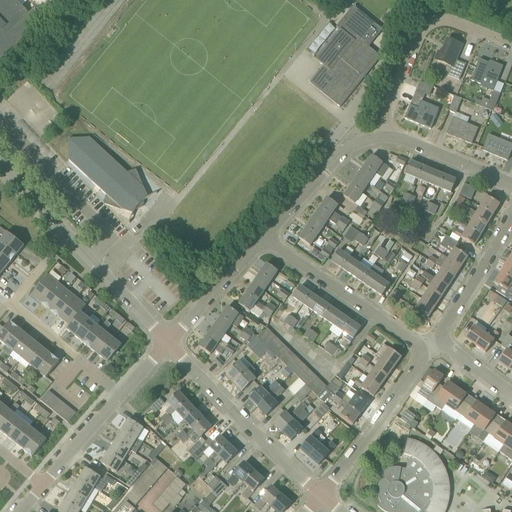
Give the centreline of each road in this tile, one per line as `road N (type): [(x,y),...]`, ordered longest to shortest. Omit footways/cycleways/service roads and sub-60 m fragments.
road 1 (tertiary): [(167,343),(0,163)]
road 2 (residential): [(511,44),(449,18),(422,24),(390,98),(386,138)]
road 3 (residential): [(318,496),(167,343)]
road 4 (residential): [(419,349),(263,239)]
road 5 (tertiary): [(42,484),(167,343)]
road 6 (residential): [(318,496),(421,358),(419,349)]
road 7 (tertiary): [(263,239),(341,154),(386,138)]
road 8 (residential): [(441,343),(511,217)]
road 9 (tertiary): [(167,343),(263,239)]
road 10 (tertiary): [(511,185),(386,138)]
